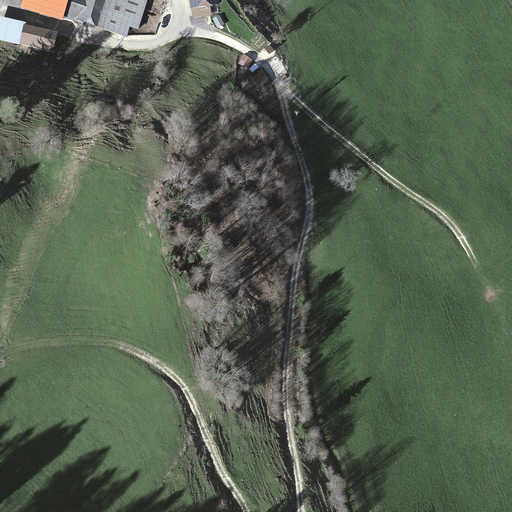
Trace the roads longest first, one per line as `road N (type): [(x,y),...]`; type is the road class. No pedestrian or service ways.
road 1 (track): [(300,511),(285,402),(309,195),(280,89),(446,218),(478,269),(511,296)]
road 2 (track): [(0,354),(88,339),(157,360),(194,405),(246,511)]
road 3 (track): [(0,14),(131,45),(206,32),(267,64),(280,89)]
road 4 (track): [(309,214),(306,344),(314,409),(355,511)]
